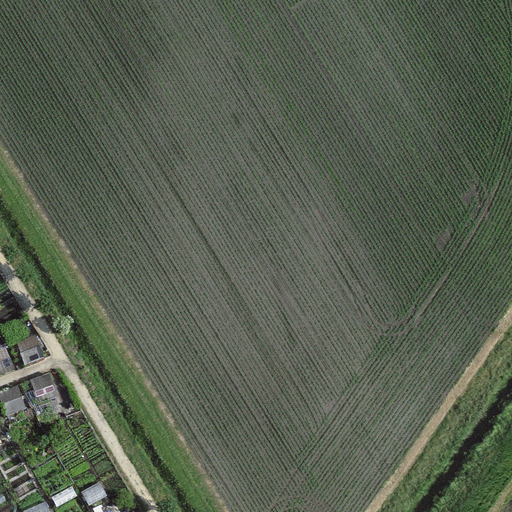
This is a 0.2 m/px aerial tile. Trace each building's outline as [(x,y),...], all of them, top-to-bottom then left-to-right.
[(37,337),(16,345),(25,367),(46,359),(37,337)] [(5,349),(0,351),(0,377),(14,371),(5,349)] [(50,375),(29,383),(38,405),(59,397),(50,375)] [(18,388),(0,395),(0,404),(6,418),(27,410),(18,388)] [(99,484),(81,494),(88,507),(106,498),(99,484)]
